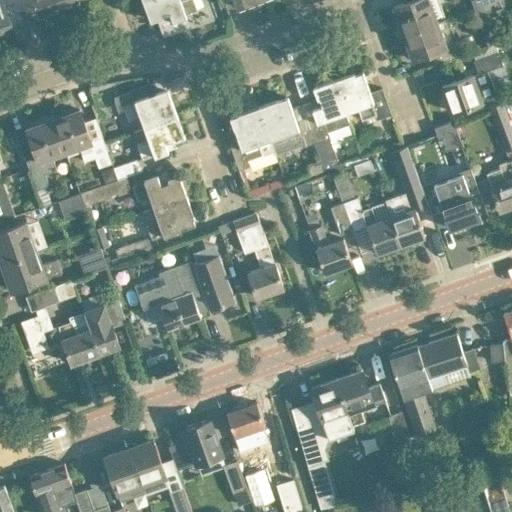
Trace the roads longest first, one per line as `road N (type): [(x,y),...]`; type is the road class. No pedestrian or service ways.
road 1 (tertiary): [(10,454),(511,274)]
road 2 (residential): [(187,61),(350,0)]
road 3 (unclassified): [(236,198),(187,61)]
road 4 (residential): [(0,98),(132,60)]
